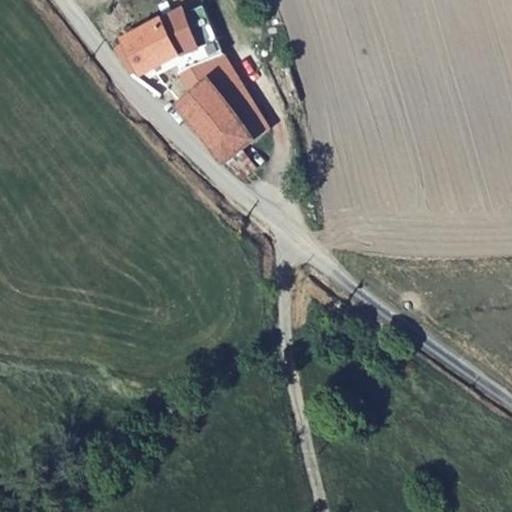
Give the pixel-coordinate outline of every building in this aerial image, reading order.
[(204,6),(184,15),(200,47),(219,37),(204,6)] [(145,75),(179,57),(200,47),(184,15),(182,12),(127,39),(129,43),(141,68),(145,75)] [(115,50),(131,72),(141,68),(129,43),(115,50)] [(200,47),(179,57),(196,93),(212,82),(216,78),(200,47)] [(235,71),(214,85),(258,138),(271,127),(251,100),(235,71)] [(196,93),(181,104),(230,161),(258,138),(214,85),(212,82),(196,93)]
